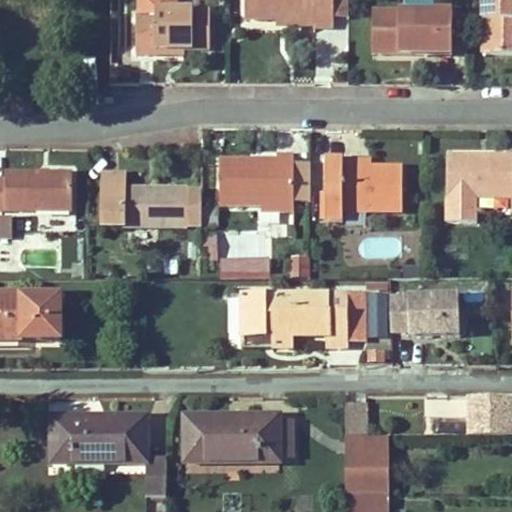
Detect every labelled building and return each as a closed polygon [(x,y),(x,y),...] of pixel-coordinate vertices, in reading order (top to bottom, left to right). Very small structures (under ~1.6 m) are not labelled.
[(211,11),(174,11),(173,0),(138,0),(138,16),(136,16),(137,56),(157,56),(157,51),(184,52),(210,52),(211,11)] [(245,0),(245,19),(276,20),(315,19),(315,26),(315,28),(334,27),(334,0),(245,0)] [(511,0),(483,0),(483,55),(511,55),(511,0)] [(453,56),(453,13),(373,12),(373,55),(453,56)] [(511,199),(511,156),(447,157),(447,199),(511,199)] [(220,206),(261,207),(294,206),(294,203),(295,165),(294,157),(278,157),(278,162),(220,161),(220,206)] [(327,218),(327,221),(344,222),(344,212),(403,212),(403,169),(372,168),(344,168),(344,160),(326,161),(326,193),(327,218)] [(294,203),(309,203),(310,165),(295,165),(294,203)] [(6,175),(6,182),(0,181),(0,211),(73,212),(73,175),(6,175)] [(186,230),(187,191),(125,191),(125,176),(103,176),(103,229),(186,230)] [(202,190),(187,191),(186,230),(202,229),(202,190)] [(14,219),(2,219),(2,240),(13,239),(14,219)] [(291,256),(291,277),(309,277),(309,256),(291,256)] [(224,281),(266,281),(266,265),(224,265),(224,281)] [(243,337),(267,337),(267,330),(275,329),(275,349),(292,349),(292,337),(329,337),(329,343),(346,343),(347,340),(346,297),(345,296),(243,296),(243,337)] [(366,297),(346,297),(347,340),(366,340),(366,297)] [(0,342),(61,343),(61,298),(0,298),(0,342)] [(460,313),(460,298),(390,298),(391,334),(410,334),(410,340),(461,340),(466,336),(466,318),(460,313)] [(511,398),(470,398),(470,433),(511,432),(511,398)] [(367,438),(366,405),(346,405),(346,438),(349,437),(367,438)] [(53,464),(146,463),(146,462),(146,419),(99,420),(98,427),(90,427),(90,420),(53,420),(53,464)] [(279,422),(279,419),(241,419),(241,425),(233,425),(233,419),(185,419),(185,463),(279,463),(279,460),(279,422)] [(294,461),(294,421),(279,422),(279,460),(294,461)] [(387,496),(390,496),(390,438),(367,438),(349,437),(349,496),(387,496)] [(166,462),(146,462),(146,463),(147,498),(167,498),(166,462)] [(386,511),(387,499),(387,496),(349,496),(347,496),(347,511),(386,511)]
